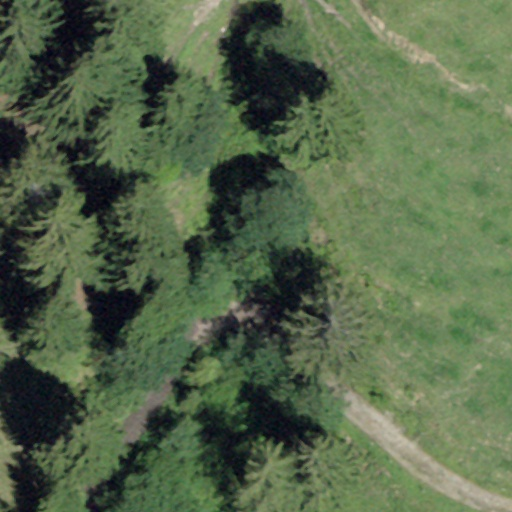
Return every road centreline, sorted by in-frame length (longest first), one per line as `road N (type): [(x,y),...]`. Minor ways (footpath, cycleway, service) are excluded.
road 1 (track): [(511,506),(456,486),(426,465),(278,340),(225,327),(178,353),(77,511)]
road 2 (track): [(511,123),(408,59),(343,0)]
